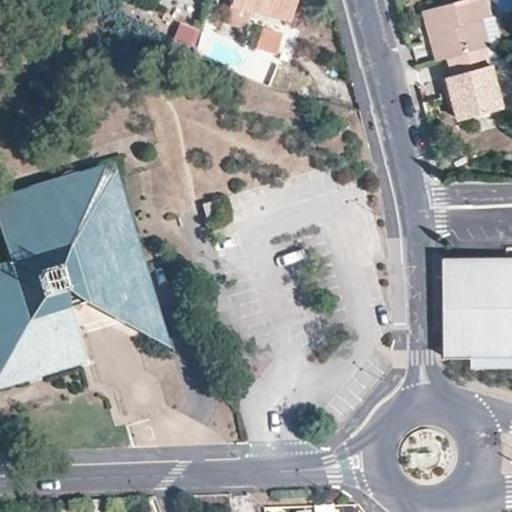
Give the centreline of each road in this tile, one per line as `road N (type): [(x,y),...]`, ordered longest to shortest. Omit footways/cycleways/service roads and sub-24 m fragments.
road 1 (residential): [(336,469),(0,484)]
road 2 (residential): [(414,201),(361,0)]
road 3 (residential): [(424,404),(418,229)]
